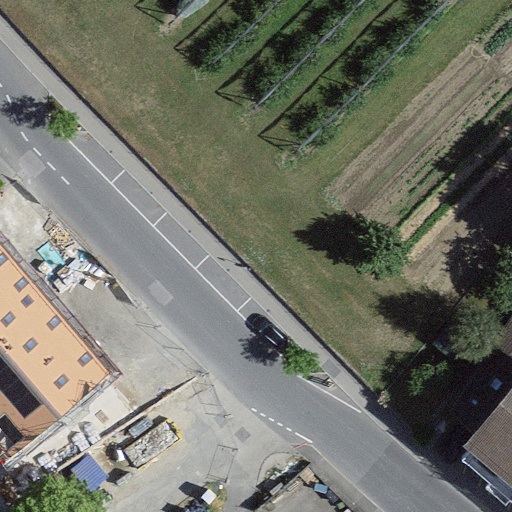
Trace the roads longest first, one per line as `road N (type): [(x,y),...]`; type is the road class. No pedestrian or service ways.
road 1 (unclassified): [(323,424),(0,108)]
road 2 (unknown): [(157,313),(106,341),(0,365)]
road 3 (residential): [(323,424),(191,511)]
road 4 (unclassified): [(429,511),(323,424)]
